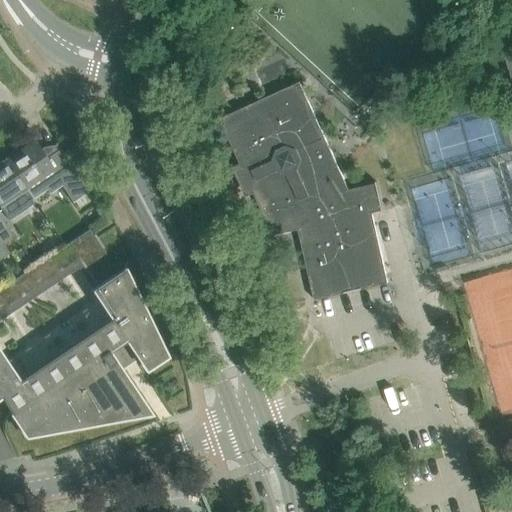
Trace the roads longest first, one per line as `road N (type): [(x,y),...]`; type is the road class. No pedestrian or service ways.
road 1 (tertiary): [(249,421),(116,141),(120,63)]
road 2 (unclassified): [(0,496),(76,482),(249,421)]
